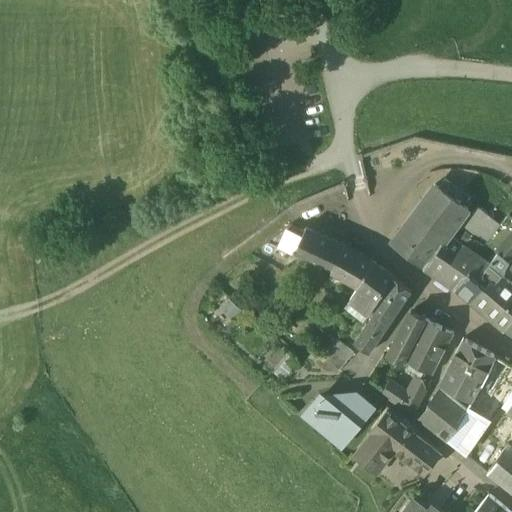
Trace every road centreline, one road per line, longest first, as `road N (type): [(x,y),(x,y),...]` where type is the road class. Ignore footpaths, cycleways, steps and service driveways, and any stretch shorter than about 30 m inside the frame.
road 1 (track): [(347,156),(255,191),(84,288),(0,318)]
road 2 (residential): [(511,351),(375,241),(364,207)]
road 3 (unclassified): [(334,84),(395,69),(511,74)]
road 4 (residential): [(364,207),(425,163),(468,159),(511,169)]
